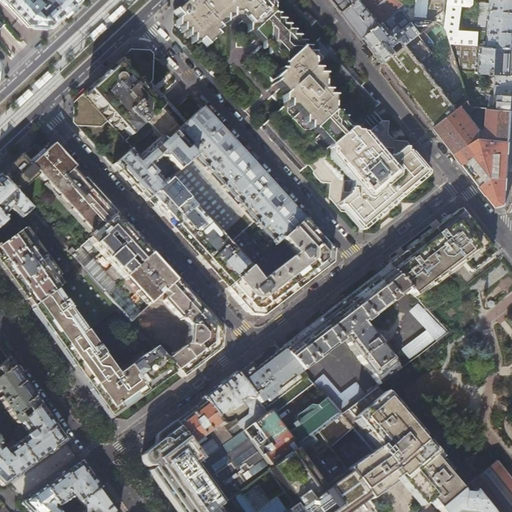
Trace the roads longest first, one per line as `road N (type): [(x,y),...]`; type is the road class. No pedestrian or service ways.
road 1 (residential): [(131,22),(153,31),(362,260)]
road 2 (residential): [(251,339),(53,121),(52,95)]
road 3 (residential): [(461,183),(317,0)]
road 4 (residential): [(251,339),(100,460)]
road 5 (residential): [(100,460),(0,321)]
road 6 (primary): [(104,0),(0,96)]
road 7 (residential): [(362,260),(251,339)]
